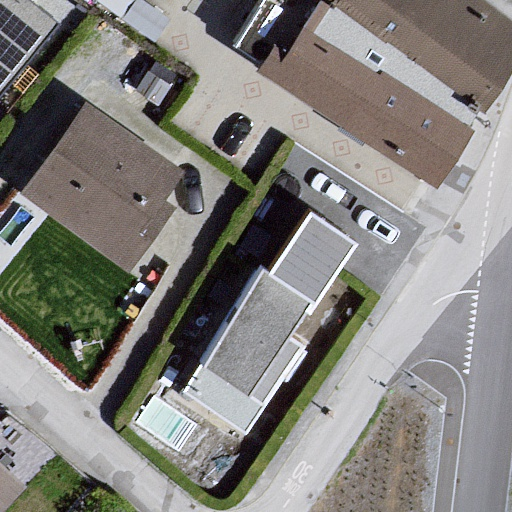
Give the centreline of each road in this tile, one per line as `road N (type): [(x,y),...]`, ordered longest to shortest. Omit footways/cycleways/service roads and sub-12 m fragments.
road 1 (residential): [(278,511),(418,302),(484,291)]
road 2 (unknown): [(85,435),(227,204)]
road 3 (residential): [(171,511),(0,359)]
road 4 (residential): [(484,291),(460,511)]
